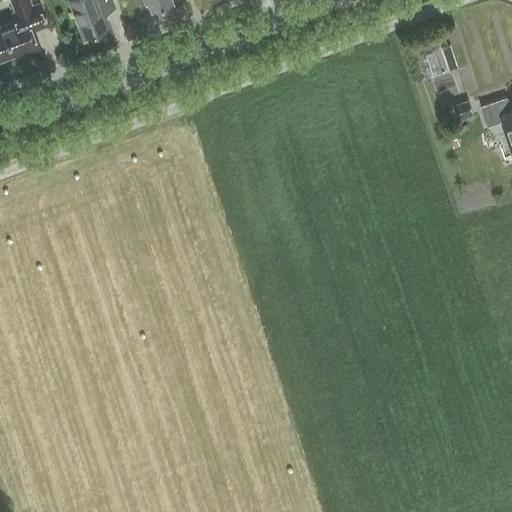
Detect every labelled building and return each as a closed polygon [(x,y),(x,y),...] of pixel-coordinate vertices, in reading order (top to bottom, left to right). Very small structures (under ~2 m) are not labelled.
[(31,30),(46,25),(37,3),(31,5),(29,0),(9,0),(14,11),(11,12),(14,20),(0,25),(0,59),(13,54),(14,57),(38,48),(31,30)] [(102,11),(114,7),(111,0),(68,0),(82,35),(108,26),(102,11)] [(143,0),(145,3),(148,2),(151,10),(171,2),(170,0),(143,0)] [(418,53),(423,75),(439,71),(436,57),(428,59),(426,51),(418,53)] [(505,96),(479,105),(486,126),(501,120),(511,152),(511,109),(510,110),(505,96)] [(467,100),(452,105),(457,120),(472,115),(467,100)]
